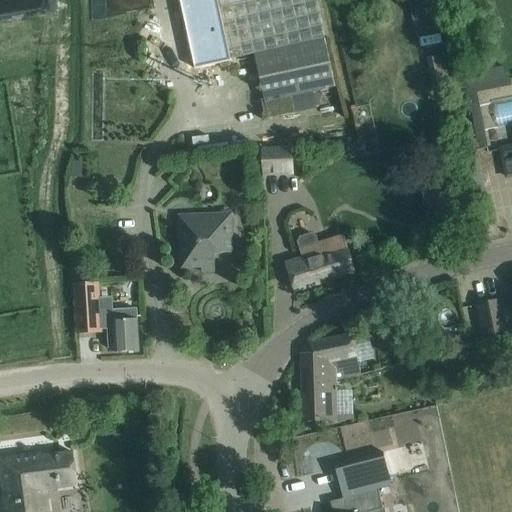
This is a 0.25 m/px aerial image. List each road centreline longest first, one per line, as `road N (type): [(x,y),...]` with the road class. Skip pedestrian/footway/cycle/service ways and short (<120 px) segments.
road 1 (secondary): [(239,406),(316,318),(396,279),(511,254)]
road 2 (unclassified): [(207,392),(186,380),(146,377),(70,375),(0,385)]
